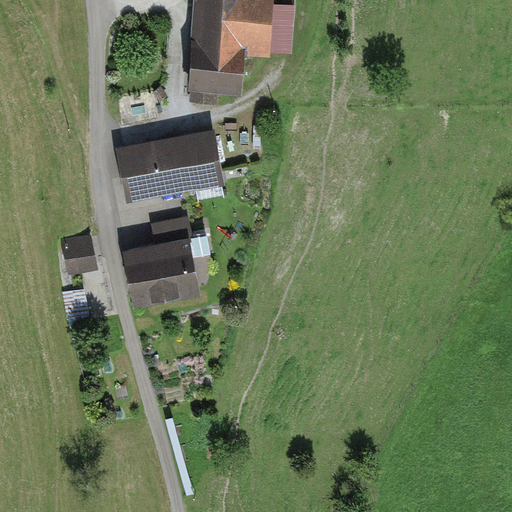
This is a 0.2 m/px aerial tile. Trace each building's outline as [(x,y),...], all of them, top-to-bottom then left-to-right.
[(298,0),(201,0),(199,103),(223,104),(223,90),(250,91),(251,54),(274,55),(274,40),(297,41),(298,0)] [(219,130),(122,149),(131,197),(229,179),(219,130)] [(161,241),(131,247),(142,301),(207,288),(192,217),(157,224),(161,241)] [(97,233),(65,239),(71,273),(103,267),(97,233)] [(66,288),(70,313),(94,308),(89,284),(66,288)]
